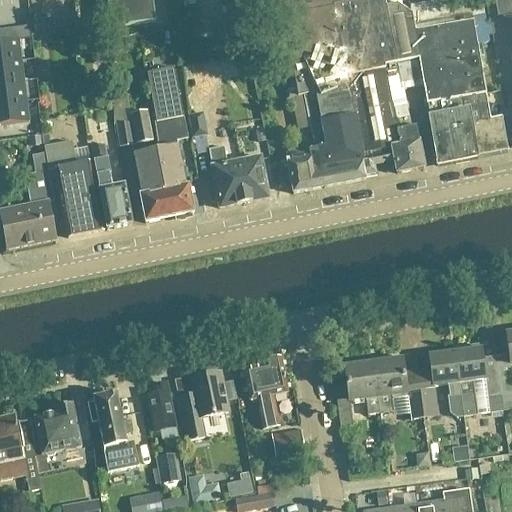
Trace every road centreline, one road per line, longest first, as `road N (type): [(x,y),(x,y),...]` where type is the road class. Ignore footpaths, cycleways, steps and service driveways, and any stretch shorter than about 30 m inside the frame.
road 1 (tertiary): [(0,290),(511,183)]
road 2 (residential): [(0,380),(297,319)]
road 3 (residential): [(297,319),(511,275)]
road 4 (residential): [(331,511),(297,319)]
